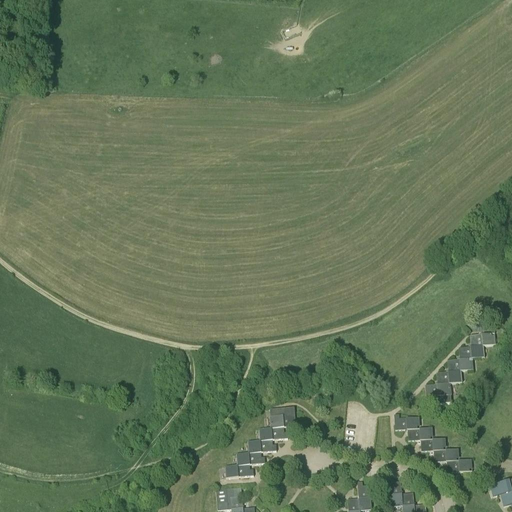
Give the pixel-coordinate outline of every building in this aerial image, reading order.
[(470,337),(471,349),(480,348),(495,347),(495,346),(493,347),(492,336),(495,335),(494,335),(470,337)] [(458,350),(459,361),(460,361),(469,361),(484,359),(481,359),(480,348),(471,349),(458,350)] [(447,362),(448,374),(458,373),(473,372),(473,371),(470,372),(469,361),(460,361),(459,361),(447,362)] [(437,387),(447,386),(462,385),(462,384),(459,384),(458,373),(448,374),(436,375),(437,386),(437,387)] [(427,406),(448,404),(447,386),(437,387),(437,386),(425,387),(427,406)] [(407,432),(417,431),(416,420),(419,420),(419,419),(399,420),(399,416),(394,417),(395,433),(407,432)] [(273,419),(274,430),(284,430),(284,429),(296,428),(295,417),(270,419),(273,419)] [(261,432),(262,443),(272,442),(284,441),(284,430),(274,430),(259,431),(259,432),(261,432)] [(408,443),(420,442),(430,441),(429,430),(432,430),(417,431),(407,432),(408,443)] [(421,454),(433,453),(443,452),(443,441),(445,441),(445,440),(430,441),(420,442),(421,454)] [(250,444),(251,455),(261,454),(273,453),(272,442),(262,443),(247,444),(250,444)] [(434,464),(446,464),(456,463),(456,452),(458,452),(458,451),(443,452),(433,453),(434,464)] [(239,456),(240,468),(249,467),(250,469),(250,467),(262,466),(261,454),(251,455),(236,456),(236,457),(239,456)] [(471,462),(456,463),(446,464),(447,475),(472,473),(469,473),(469,462),(471,462)] [(248,487),(247,478),(250,478),(250,469),(249,467),(240,468),(225,469),(227,469),(228,480),(234,479),(234,482),(232,482),(233,488),(248,487)] [(503,496),(504,501),(511,499),(511,496),(511,494),(508,482),(509,482),(500,484),(501,489),(491,492),(493,499),(503,496)] [(391,506),(402,506),(401,496),(402,496),(401,483),(389,484),(391,509),(391,506)] [(357,484),(359,501),(360,510),(371,509),(370,511),(371,511),(369,487),(363,488),(362,484),(357,484)] [(511,496),(511,499),(504,501),(502,502),(503,508),(511,506),(511,493),(511,494),(511,496)] [(242,511),(245,510),(246,510),(243,510),(241,494),(237,495),(237,499),(230,499),(230,511),(242,511)] [(401,496),(402,506),(402,511),(414,511),(414,507),(413,495),(402,496),(401,496)] [(359,511),(360,510),(359,501),(347,502),(348,511),(359,511)]
